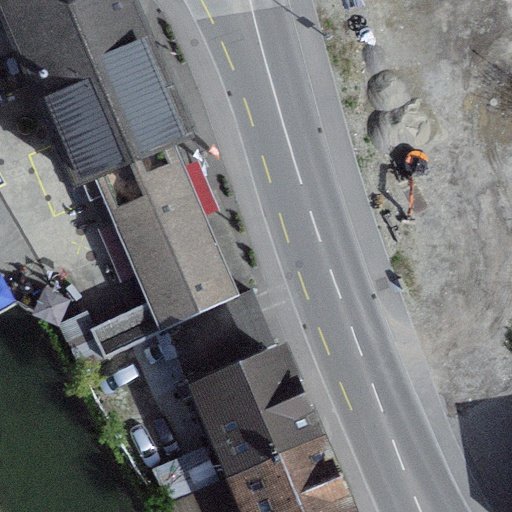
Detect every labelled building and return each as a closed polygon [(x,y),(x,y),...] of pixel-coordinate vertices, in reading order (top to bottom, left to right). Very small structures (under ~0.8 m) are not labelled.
[(100,174),(173,142),(178,140),(138,46),(143,44),(124,0),(0,0),(0,97),(1,100),(36,85),(41,97),(77,183),(100,174)] [(173,142),(100,174),(166,331),(230,301),(169,156),(177,153),(173,142)] [(183,385),(272,347),(249,293),(230,301),(166,331),(162,333),(183,385)] [(92,332),(106,359),(160,333),(147,307),(92,332)] [(341,511),(277,360),(201,392),(189,398),(238,511),(341,511)]
